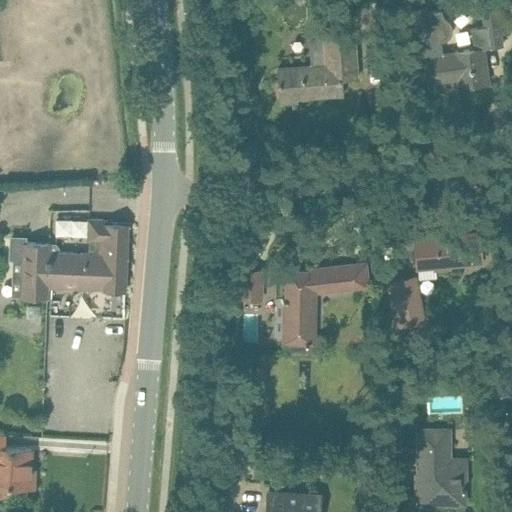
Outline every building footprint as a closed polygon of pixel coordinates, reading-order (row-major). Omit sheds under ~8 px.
[(422,50),(427,81),(429,81),(458,77),(460,87),(488,83),(482,48),(488,47),(502,45),(500,33),(506,32),(501,1),(482,4),(485,25),(470,27),(473,47),(454,50),(455,51),(442,53),(441,41),(443,40),(447,38),(449,36),(450,34),(451,29),(451,26),(450,23),(447,20),(444,17),(442,15),(441,8),(427,11),(426,6),(410,8),(416,51),(422,50)] [(342,94),(341,77),(358,76),(355,27),(321,29),(322,36),(308,36),(310,65),(278,67),(281,103),(297,102),(296,97),(342,94)] [(365,35),(366,60),(379,59),(378,34),(365,35)] [(26,236),(10,235),(9,259),(22,260),(21,296),(47,297),(48,286),(63,287),(63,284),(103,285),(103,289),(125,290),(128,223),(103,222),(103,219),(88,219),(87,240),(102,240),(102,253),(49,251),(49,242),(26,241),(26,236)] [(415,238),(417,267),(435,266),(435,270),(447,270),(447,263),(481,261),(481,257),(486,257),(485,242),(479,243),(479,233),(415,238)] [(285,301),(284,325),(283,343),(287,343),(287,351),(318,352),(324,346),(324,335),(316,334),(317,290),(354,285),(351,264),(305,269),(305,271),(287,271),(287,298),(281,298),(281,301),(285,301)] [(239,298),(261,298),(262,269),(240,268),(239,298)] [(415,274),(388,278),(394,319),(396,327),(423,322),(422,315),(415,274)] [(511,364),(489,367),(489,375),(491,395),(511,392),(511,364)] [(385,391),(387,416),(414,414),(412,388),(385,391)] [(436,497),(436,504),(465,504),(464,497),(465,458),(446,458),(446,432),(420,432),(419,497),(436,497)] [(0,496),(2,497),(3,485),(28,487),(30,467),(31,448),(4,446),(0,445),(0,496)] [(279,456),(249,456),(249,465),(253,466),(252,477),(274,478),(274,474),(278,474),(279,456)] [(319,511),(321,491),(265,488),(264,504),(268,504),(267,511),(319,511)]
